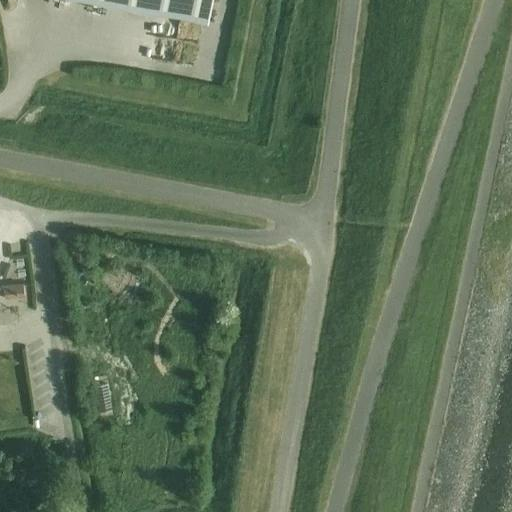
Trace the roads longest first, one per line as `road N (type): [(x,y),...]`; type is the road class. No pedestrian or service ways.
road 1 (unclassified): [(335,511),(494,0)]
road 2 (unclassified): [(296,217),(0,159)]
road 3 (unclassified): [(83,511),(39,217)]
road 4 (unclassified): [(278,511),(324,223)]
road 5 (unclassified): [(39,217),(269,236),(296,217)]
road 6 (unclassified): [(324,223),(351,0)]
